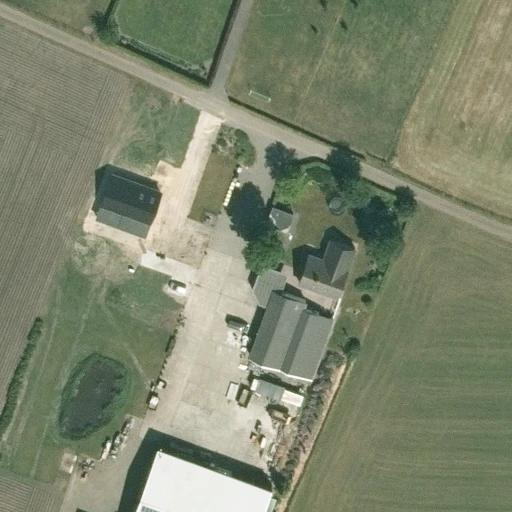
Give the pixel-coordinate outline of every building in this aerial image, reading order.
[(145,234),(160,192),(111,174),(101,202),(122,210),(117,224),(145,234)] [(185,180),(176,202),(192,209),(202,188),(185,180)] [(131,285),(185,303),(210,225),(156,208),(131,285)] [(334,239),(326,260),(309,253),(298,281),(338,296),(348,268),(356,247),(334,239)] [(258,302),(268,306),(249,360),(309,382),(332,318),(302,307),(305,300),(280,291),(282,284),(256,275),(251,288),(258,302)] [(153,446),(128,511),(261,511),(270,489),(153,446)]
